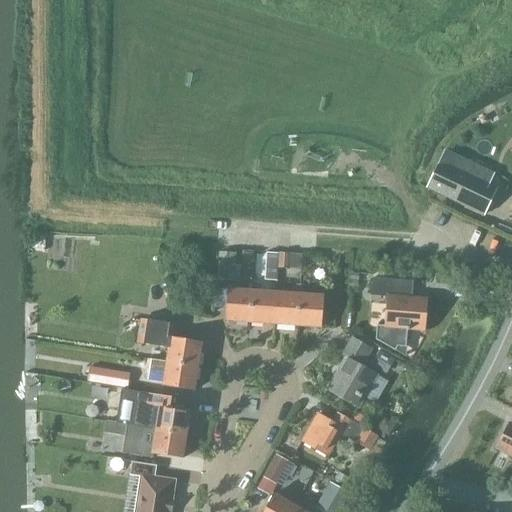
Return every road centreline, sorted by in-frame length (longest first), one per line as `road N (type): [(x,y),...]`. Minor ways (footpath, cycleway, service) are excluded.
road 1 (unclassified): [(405,511),(511,321)]
road 2 (unclassified): [(221,486),(286,384),(282,373),(256,363),(235,378)]
